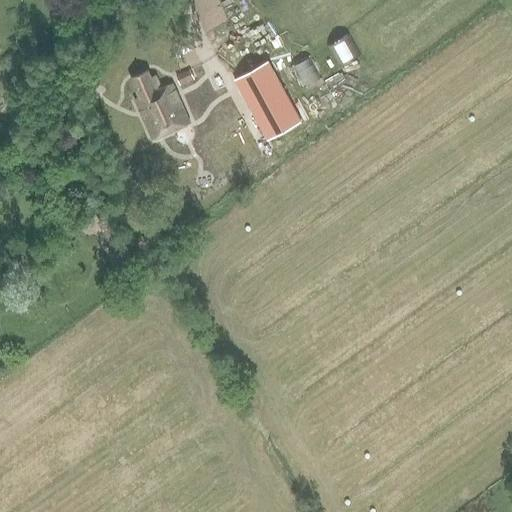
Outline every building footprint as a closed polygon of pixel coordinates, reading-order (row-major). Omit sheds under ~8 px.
[(235,80),(268,140),(301,121),(267,61),(235,80)] [(179,86),(193,80),(189,70),(175,76),(179,86)] [(147,72),(131,79),(140,99),(136,101),(153,141),(189,125),(171,85),(160,90),(155,77),(150,80),(147,72)] [(187,129),(194,158),(239,147),(231,118),(187,129)] [(243,151),(206,166),(213,183),(250,168),(243,151)]
